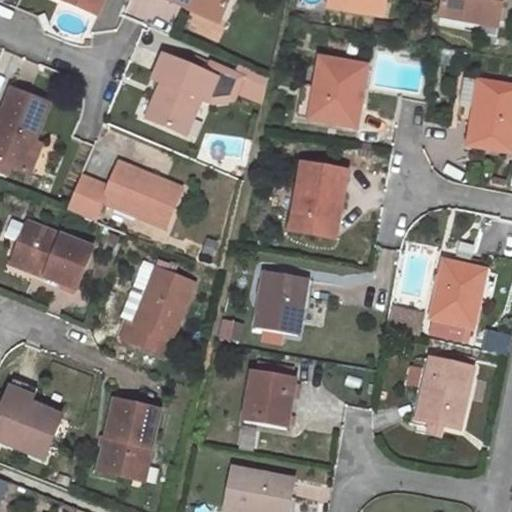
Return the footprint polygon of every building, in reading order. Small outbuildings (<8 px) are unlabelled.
[(66,0),(97,12),(102,0),(66,0)] [(229,0),(171,0),(189,8),(190,5),(221,18),(229,0)] [(386,0),(327,0),(327,7),(384,17),(386,0)] [(502,0),(443,0),(440,18),(498,28),(502,0)] [(189,8),(220,21),(221,18),(190,5),(189,8)] [(207,73),(166,56),(155,80),(163,83),(149,117),(180,131),(188,114),(194,117),(201,99),(213,104),(233,101),(236,92),(242,77),(211,64),(207,73)] [(320,60),(309,120),(356,128),(366,68),(320,60)] [(236,92),(263,103),(266,86),(242,77),(236,92)] [(511,152),(511,88),(479,83),(468,146),(511,152)] [(12,88),(0,118),(0,162),(22,172),(34,143),(51,104),(12,88)] [(188,114),(180,131),(186,134),(194,117),(188,114)] [(34,143),(22,172),(30,175),(42,146),(34,143)] [(104,202),(166,227),(182,188),(120,162),(110,186),(81,174),(66,210),(96,222),(104,202)] [(302,166),(291,232),(328,239),(335,207),(340,208),(346,174),(302,166)] [(22,241),(15,258),(48,271),(46,278),(78,289),(93,248),(29,224),(27,227),(13,221),(7,236),(22,241)] [(48,271),(15,258),(12,265),(46,278),(48,271)] [(484,273),(444,263),(431,319),(471,329),(478,302),(484,273)] [(167,354),(196,282),(157,267),(134,323),(129,321),(122,337),(167,354)] [(266,272),(256,329),(296,336),(306,280),(266,272)] [(496,275),(484,273),(478,302),(490,305),(496,275)] [(431,362),(417,420),(459,429),(472,371),(431,362)] [(245,423),(286,430),(294,380),(252,373),(245,423)] [(11,385),(11,388),(8,394),(32,404),(35,394),(11,385)] [(0,413),(0,440),(46,459),(63,416),(32,404),(8,394),(0,413)] [(160,413),(116,403),(98,473),(129,481),(133,467),(146,470),(160,413)] [(143,485),(146,470),(133,467),(129,481),(143,485)] [(284,511),(290,480),(231,470),(224,511),(284,511)]
